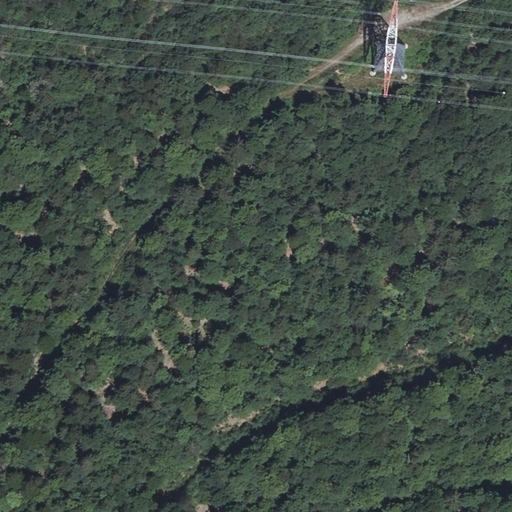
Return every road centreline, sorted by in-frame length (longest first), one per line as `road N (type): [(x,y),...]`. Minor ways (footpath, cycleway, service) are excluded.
road 1 (track): [(0,443),(125,254),(190,179),(380,23),(462,0)]
road 2 (track): [(375,511),(422,484),(511,477)]
